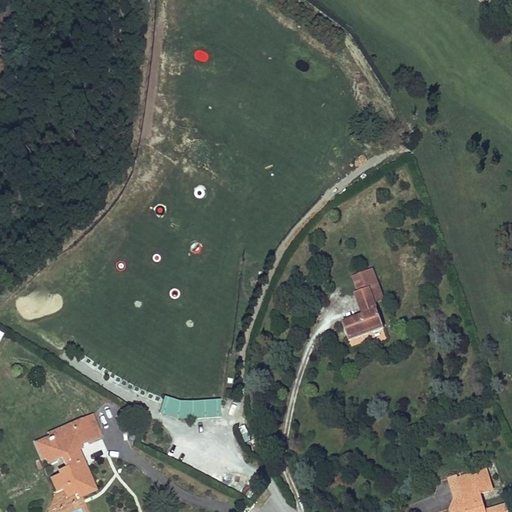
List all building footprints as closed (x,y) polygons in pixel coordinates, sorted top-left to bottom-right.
[(0,103),(10,80),(1,76),(5,68),(0,65),(0,103)] [(380,332),(371,309),(380,306),(369,276),(351,283),(356,298),(352,300),(359,319),(340,326),(347,344),(380,332)] [(192,404),(179,404),(164,399),(160,412),(178,417),(191,417),(221,415),(220,402),(192,404)] [(95,420),(64,432),(67,439),(52,445),(51,442),(42,445),(43,448),(41,449),(47,465),(59,461),(64,473),(57,476),(59,482),(54,484),(58,494),(64,492),(67,501),(79,497),(87,503),(98,499),(96,494),(93,487),(90,488),(83,469),(77,471),(74,460),(79,458),(85,456),(80,445),(83,444),(91,447),(103,442),(95,420)] [(52,445),(67,439),(64,432),(63,430),(49,436),(51,442),(52,445)] [(79,458),(74,460),(77,471),(83,469),(79,458)] [(460,480),(489,471),(487,466),(459,476),(460,480)] [(495,490),(489,471),(460,480),(459,476),(451,478),(458,498),(455,500),(451,511),(508,511),(510,511),(507,504),(505,505),(504,502),(486,508),(482,494),(495,490)]
